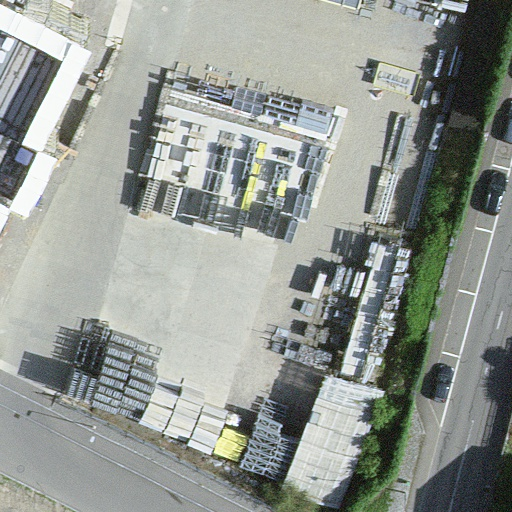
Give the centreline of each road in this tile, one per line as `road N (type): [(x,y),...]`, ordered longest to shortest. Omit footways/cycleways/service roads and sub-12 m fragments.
road 1 (unknown): [(51,475),(32,330),(127,37)]
road 2 (tertiary): [(511,305),(460,511)]
road 3 (residential): [(0,449),(122,511)]
